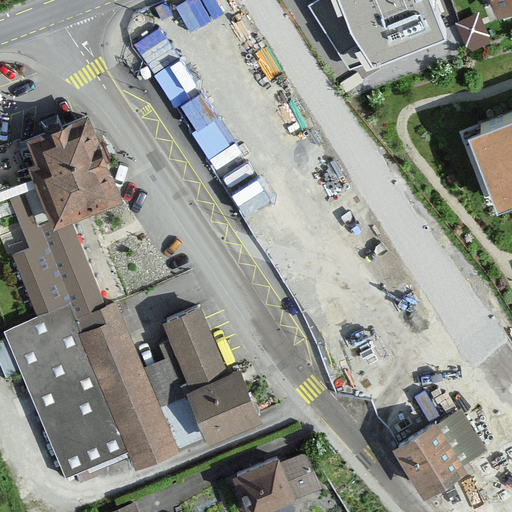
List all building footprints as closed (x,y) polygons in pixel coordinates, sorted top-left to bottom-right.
[(457,37),(442,0),(336,0),(364,73),(457,37)] [(511,0),(496,0),(503,15),(511,11),(511,0)] [(482,13),(462,17),(465,32),(485,29),(482,13)] [(511,106),(469,122),(498,197),(511,191),(511,106)] [(31,169),(34,177),(39,188),(40,192),(55,228),(72,221),(121,201),(88,118),(29,141),(39,166),(31,169)] [(34,177),(0,190),(0,202),(39,188),(34,177)] [(76,322),(108,309),(72,221),(55,228),(40,192),(12,204),(30,249),(14,255),(40,317),(69,305),(76,322)] [(40,317),(5,333),(65,473),(127,447),(136,465),(269,413),(245,360),(228,368),(201,302),(162,317),(171,336),(160,340),(169,361),(143,371),(116,306),(108,309),(76,322),(69,305),(40,317)] [(324,342),(342,379),(397,352),(379,315),(324,342)] [(461,446),(469,460),(487,450),(463,408),(445,418),(461,446)] [(445,418),(397,446),(427,496),(437,490),(474,468),(469,460),(461,446),(445,418)] [(285,453),(238,474),(254,511),(261,511),(322,486),(306,450),(287,459),(285,453)] [(136,511),(132,502),(108,511),(136,511)]
